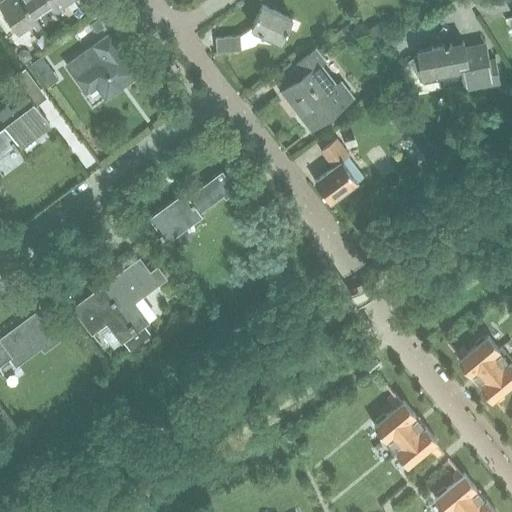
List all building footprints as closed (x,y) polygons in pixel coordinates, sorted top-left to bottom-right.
[(32,15),(21,0),(1,0),(0,1),(0,4),(18,30),(32,21),(38,30),(42,27),(33,14),(32,15)] [(21,0),(32,15),(33,14),(48,3),(52,1),(51,0),(21,0)] [(51,0),(52,1),(48,3),(56,14),(63,9),(60,6),(68,0),(51,0)] [(278,41),(289,18),(259,4),(249,26),(278,41)] [(97,17),(90,22),(96,31),(104,25),(97,17)] [(93,44),(67,62),(77,76),(88,92),(97,85),(106,97),(141,72),(112,31),(93,44)] [(214,51),(237,49),(236,36),(213,38),(214,51)] [(443,44),(431,46),(438,79),(461,74),(474,71),(476,82),(490,79),(497,78),(498,78),(494,58),(488,60),(486,48),(471,51),(471,52),(465,53),(463,45),(462,40),(448,43),(447,42),(443,43),(443,44)] [(417,53),(407,60),(417,76),(421,75),(422,82),(435,79),(438,79),(431,46),(417,49),(416,49),(417,53)] [(309,128),(350,96),(338,81),(335,84),(318,63),(322,60),(312,48),(292,64),(300,75),(284,87),(301,110),(298,113),(309,128)] [(21,51),(16,54),(22,64),(32,57),(28,52),(21,51)] [(41,55),(30,63),(36,71),(47,63),(41,55)] [(403,58),(396,63),(418,96),(438,92),(435,79),(422,82),(419,82),(403,58)] [(22,65),(11,73),(18,83),(29,74),(22,65)] [(474,83),(462,85),(462,89),(498,81),(497,78),(490,79),(476,82),(474,83)] [(19,149),(51,125),(31,97),(12,111),(9,106),(0,113),(0,154),(15,144),(19,149)] [(420,129),(410,136),(425,159),(436,152),(420,129)] [(331,166),(312,180),(329,201),(354,181),(353,180),(362,174),(347,155),(335,138),(319,150),(331,166)] [(225,196),(235,188),(221,170),(188,195),(184,191),(150,217),(167,240),(202,214),(200,211),(223,193),(225,196)] [(256,217),(268,208),(252,187),(240,196),(256,217)] [(134,335),(139,342),(150,334),(143,325),(147,322),(132,302),(158,283),(166,277),(156,265),(148,271),(139,257),(100,286),(136,334),(134,335)] [(136,334),(100,286),(72,307),(91,333),(106,321),(121,341),(122,341),(129,349),(139,342),(134,335),(136,334)] [(43,348),(56,339),(37,313),(0,340),(0,339),(0,364),(10,357),(15,364),(41,345),(43,348)] [(486,334),(483,336),(481,334),(473,341),(474,344),(465,352),(461,347),(455,352),(454,353),(458,358),(456,360),(468,374),(469,373),(479,385),(478,386),(490,400),(492,398),(496,403),(497,402),(497,401),(502,397),(498,392),(508,384),(510,386),(511,385),(511,384),(511,364),(509,361),(511,359),(499,345),(497,347),(486,334)] [(402,400),(400,402),(391,392),(390,393),(384,398),(393,407),(383,416),(381,413),(372,421),(374,423),(371,425),(382,438),(380,441),(392,454),(394,452),(405,466),(408,463),(410,465),(419,458),(417,456),(426,448),(435,458),(440,453),(441,453),(442,452),(433,442),(436,440),(424,426),(423,427),(413,415),(414,415),(402,400)] [(475,487),(463,472),(461,474),(457,470),(451,475),(454,479),(445,487),(443,485),(434,493),(436,495),(433,497),(444,511),(442,511),(496,511),(485,498),(484,499),(475,487)]
